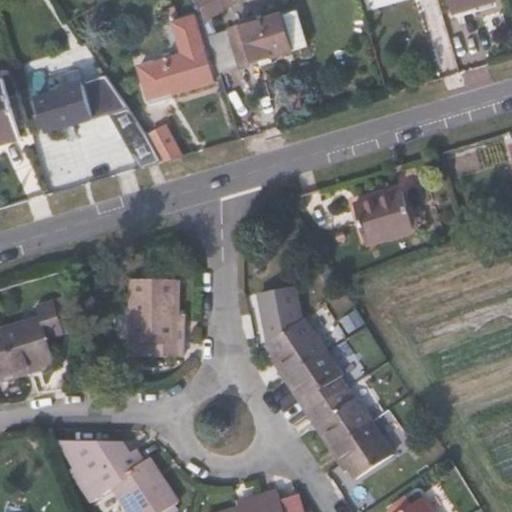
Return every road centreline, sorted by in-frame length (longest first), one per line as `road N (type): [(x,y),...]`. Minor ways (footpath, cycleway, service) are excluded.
road 1 (tertiary): [(202,187),(511,93)]
road 2 (tertiary): [(0,247),(202,187)]
road 3 (residential): [(225,379),(202,187)]
road 4 (residential): [(188,402),(0,422)]
road 5 (residential): [(188,402),(187,439),(213,462),(247,458),(268,423)]
